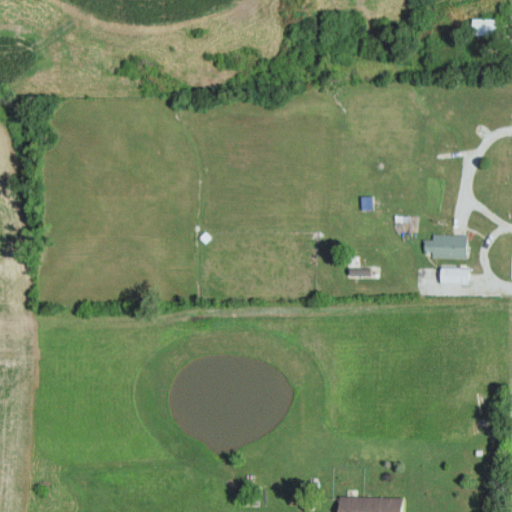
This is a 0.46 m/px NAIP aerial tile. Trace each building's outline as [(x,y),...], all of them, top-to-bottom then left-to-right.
[(501,36),(501,19),(474,19),(474,36),(501,36)] [(467,258),(467,236),(433,236),(433,241),(425,241),(425,258),(467,258)] [(379,279),(379,267),(373,267),(373,253),(348,253),(348,274),(357,274),(357,279),(379,279)] [(442,285),(469,285),(469,269),(442,269),(442,285)] [(341,511),(404,511),(404,498),(341,497),(341,511)]
